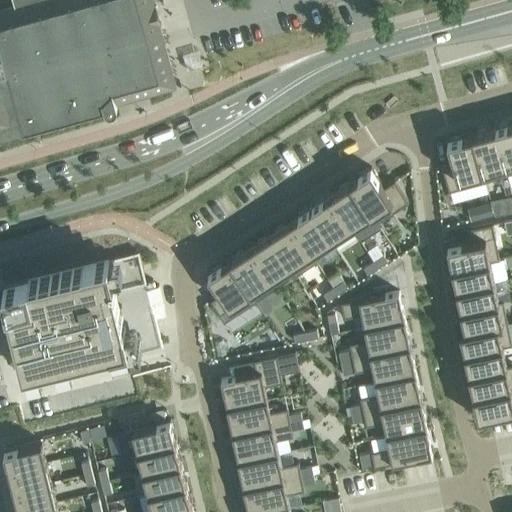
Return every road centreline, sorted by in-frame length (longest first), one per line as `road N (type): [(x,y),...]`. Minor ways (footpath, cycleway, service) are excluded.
road 1 (residential): [(488,511),(452,369),(419,122)]
road 2 (tertiary): [(0,227),(122,191),(187,161),(334,62)]
road 3 (tertiary): [(334,62),(292,74),(175,136),(0,192)]
road 4 (residential): [(186,258),(378,132),(419,122)]
road 5 (residential): [(186,258),(181,281),(230,511)]
